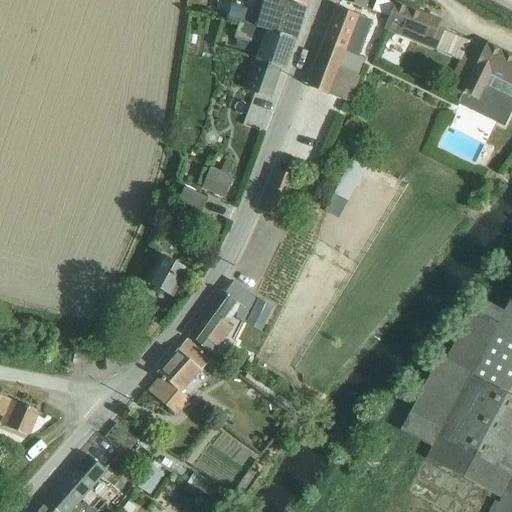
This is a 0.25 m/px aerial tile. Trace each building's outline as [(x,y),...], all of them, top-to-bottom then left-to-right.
[(230,5),(227,16),(240,19),(297,40),(305,9),(274,0),(266,0),(263,13),(243,8),(230,5)] [(274,0),(305,9),(306,0),(274,0)] [(369,0),(341,0),(366,9),(369,0)] [(388,18),(395,3),(388,0),(374,0),(371,11),(388,18)] [(395,3),(388,18),(384,30),(430,48),(438,27),(441,21),(395,3)] [(325,44),(359,56),(366,38),(372,22),(338,9),(325,44)] [(236,31),(234,38),(244,41),(262,47),(247,91),(270,99),(280,69),(284,70),(294,40),(296,40),(297,40),(240,19),(236,31)] [(438,27),(430,48),(436,51),(437,50),(444,31),(445,29),(438,27)] [(444,31),(437,50),(460,61),(470,41),(457,36),(444,31)] [(470,41),(460,61),(445,93),(460,100),(458,104),(505,127),(511,111),(511,56),(487,44),(485,47),(471,40),(470,41)] [(359,56),(325,44),(308,87),(346,102),(350,103),(360,77),(358,76),(366,59),(359,56)] [(352,155),(334,192),(348,199),(365,163),(363,162),(365,158),(366,155),(356,150),(353,156),(352,155)] [(211,169),(203,187),(224,196),(232,179),(211,169)] [(278,171),(263,213),(280,218),(294,177),(278,171)] [(175,210),(199,219),(208,198),(184,188),(175,210)] [(202,230),(218,238),(223,227),(207,220),(202,230)] [(158,266),(149,282),(173,296),(182,280),(175,276),(183,262),(173,257),(171,260),(164,256),(158,266)] [(223,292),(190,337),(222,361),(228,354),(220,347),(234,329),(229,325),(235,316),(243,323),(256,299),(254,298),(234,282),(225,294),(223,292)] [(511,511),(511,296),(504,311),(432,447),(426,458),(501,498),(499,503),(495,501),(488,511),(511,511)] [(258,298),(245,322),(261,330),(273,306),(258,298)] [(432,447),(504,311),(484,300),(475,316),(470,313),(447,356),(442,352),(401,430),(415,438),(432,447)] [(161,376),(148,391),(177,416),(191,400),(211,376),(203,370),(211,360),(188,340),(158,374),(161,376)] [(251,371),(245,378),(296,414),(302,405),(251,371)] [(0,395),(0,415),(4,417),(0,425),(27,436),(37,411),(0,395)] [(48,501),(59,511),(71,511),(107,472),(89,456),(48,501)] [(165,458),(162,464),(182,476),(186,471),(165,458)] [(154,461),(138,487),(151,495),(165,474),(160,471),(163,466),(154,461)] [(194,470),(187,482),(207,493),(214,482),(194,470)] [(59,511),(48,501),(46,503),(46,504),(38,511),(59,511)]
